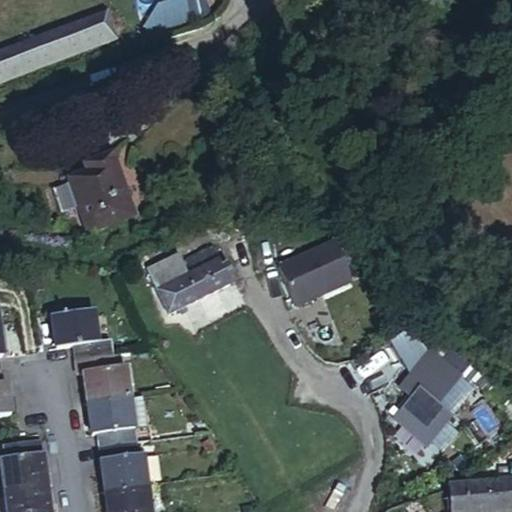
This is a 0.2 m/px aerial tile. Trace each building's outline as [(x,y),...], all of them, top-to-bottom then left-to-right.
[(220,2),(219,0),(188,0),(191,10),(220,2)] [(0,82),(117,38),(107,13),(0,53),(0,82)] [(78,170),(58,178),(62,187),(45,194),(55,217),(71,210),(81,235),(129,215),(101,148),(73,160),(78,170)] [(347,286),(333,246),(276,267),(290,307),(347,286)] [(173,260),(143,277),(165,318),(227,284),(208,249),(176,266),(173,260)] [(398,318),(389,304),(373,315),(382,329),(398,318)] [(51,360),(69,358),(73,388),(79,388),(87,448),(93,448),(101,511),(147,511),(142,466),(133,468),(131,454),(129,437),(141,436),(137,405),(126,407),(122,377),(112,378),(109,350),(94,352),(90,321),(47,327),(51,360)] [(394,371),(416,350),(405,339),(383,359),(394,371)] [(428,363),(416,350),(394,371),(406,383),(428,363)] [(440,377),(428,363),(394,395),(404,406),(384,425),(413,456),(441,430),(430,417),(455,393),(440,377)] [(469,380),(454,364),(440,377),(455,393),(469,380)] [(200,432),(190,434),(192,443),(202,441),(200,432)] [(146,435),(141,436),(129,437),(131,454),(148,452),(146,435)] [(0,472),(0,511),(44,511),(37,455),(0,460),(0,462),(1,473),(0,472)] [(511,480),(448,487),(450,511),(483,511),(511,509),(511,480)]
